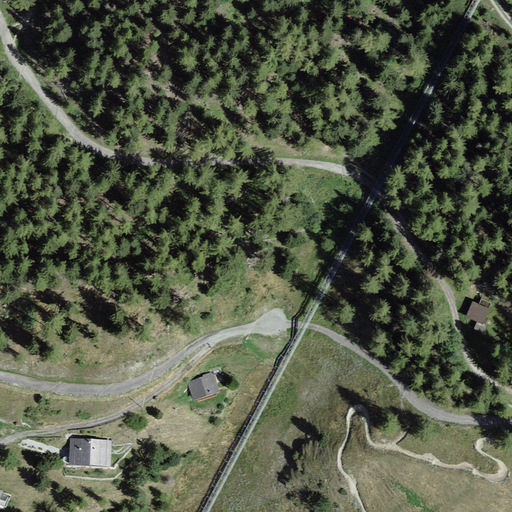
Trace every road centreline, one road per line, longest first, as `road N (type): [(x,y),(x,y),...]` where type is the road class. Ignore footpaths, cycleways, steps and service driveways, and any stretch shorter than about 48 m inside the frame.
road 1 (track): [(0,30),(72,138),(101,157),(337,168),(368,182),(399,238),(448,289),(467,363),(511,394)]
road 2 (track): [(234,330),(110,389),(0,378)]
road 3 (track): [(511,429),(469,424),(407,399),(349,339)]
